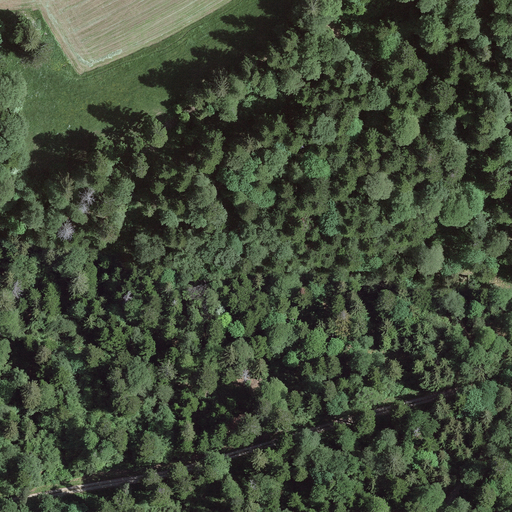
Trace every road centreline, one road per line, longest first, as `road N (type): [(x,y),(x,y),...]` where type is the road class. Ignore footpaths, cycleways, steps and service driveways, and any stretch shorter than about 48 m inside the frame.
road 1 (track): [(511,375),(168,474),(0,503)]
road 2 (track): [(440,511),(511,410)]
